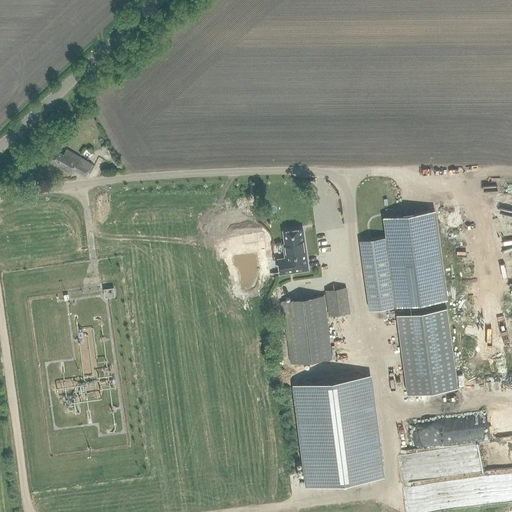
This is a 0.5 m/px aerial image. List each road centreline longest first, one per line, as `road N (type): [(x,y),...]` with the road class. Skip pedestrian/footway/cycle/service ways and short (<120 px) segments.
road 1 (unclassified): [(0,194),(120,177),(314,171)]
road 2 (tertiary): [(0,147),(162,0)]
